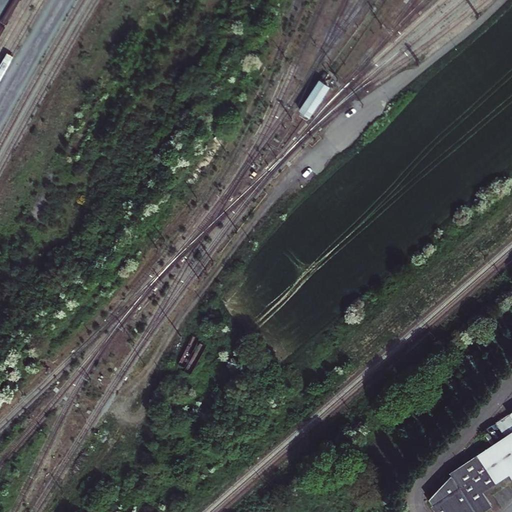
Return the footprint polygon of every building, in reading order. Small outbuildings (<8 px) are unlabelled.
[(321,81),(301,110),(312,117),(332,88),(321,81)] [(511,406),(500,414),(509,428),(511,432),(511,406)] [(511,464),(511,432),(509,428),(495,438),(511,464)] [(494,437),(480,446),(499,475),(511,466),(511,464),(495,438),(494,437)] [(465,455),(484,485),(499,475),(480,446),(473,450),(471,448),(465,452),(467,454),(465,455)] [(453,463),(454,465),(463,478),(481,507),(493,498),(484,485),(465,455),(453,463)] [(432,490),(436,496),(448,488),(463,478),(454,465),(451,469),(450,468),(443,475),(444,476),(432,490)] [(463,478),(448,488),(464,511),(472,511),(481,507),(463,478)] [(434,498),(443,511),(464,511),(448,488),(436,496),(434,498)]
